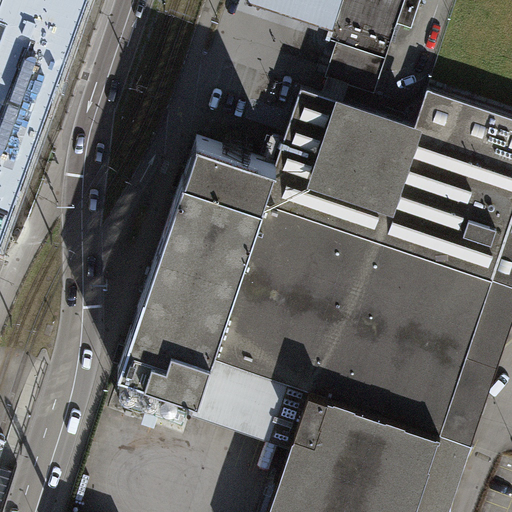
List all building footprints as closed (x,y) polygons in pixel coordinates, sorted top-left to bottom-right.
[(0,0),(0,211),(77,0),(0,0)] [(247,0),(301,18),(331,28),(340,0),(247,0)] [(420,0),(340,0),(331,28),(329,36),(337,39),(386,55),(397,21),(412,26),(420,0)] [(386,55),(337,39),(331,56),(325,74),(374,90),(381,71),(386,55)] [(415,122),(300,83),(274,159),(196,133),(127,346),(120,343),(115,361),(122,363),(119,372),(197,398),(212,353),(308,386),(289,443),(267,511),(448,511),(511,324),(511,112),(428,84),(415,122)] [(308,386),(212,353),(197,398),(192,410),(289,443),(308,386)] [(0,510),(13,469),(0,465),(0,466),(0,510)]
